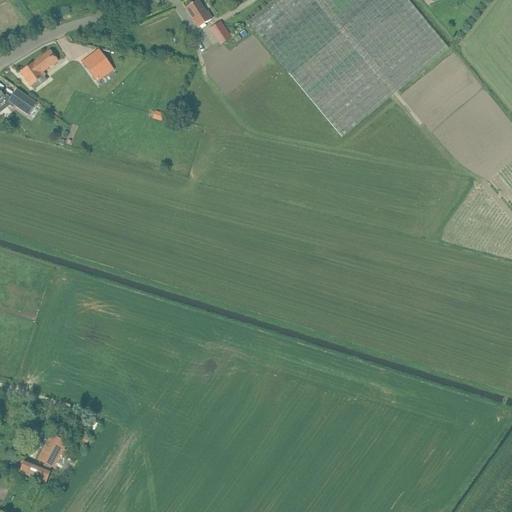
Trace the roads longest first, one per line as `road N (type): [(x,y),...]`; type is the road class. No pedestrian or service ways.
road 1 (unclassified): [(0,66),(54,31),(146,0)]
road 2 (unknown): [(0,390),(121,427)]
